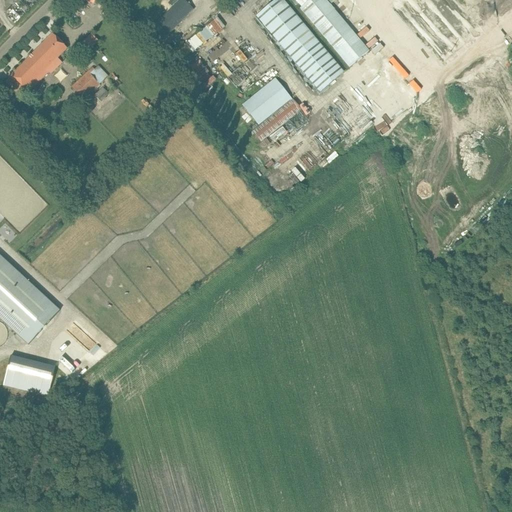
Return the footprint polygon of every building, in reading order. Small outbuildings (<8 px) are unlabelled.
[(194,12),(189,7),(182,0),(153,29),(165,40),(194,12)] [(318,93),(344,72),(284,0),(272,0),(254,15),(318,93)] [(292,0),(348,67),(368,51),(330,4),(334,0),(292,0)] [(381,0),(352,0),(376,25),(392,10),(381,0)] [(387,0),(394,6),(400,0),(404,0),(411,6),(407,9),(439,41),(458,22),(436,0),(387,0)] [(460,13),(462,0),(461,0),(455,0),(453,11),(460,13)] [(205,23),(196,36),(205,42),(214,29),(205,23)] [(83,54),(98,41),(91,33),(77,47),(83,54)] [(67,48),(52,34),(5,82),(19,96),(25,90),(28,93),(48,72),(50,74),(62,63),(57,58),(67,48)] [(191,53),(200,46),(192,37),(183,45),(191,53)] [(194,53),(184,61),(188,66),(198,58),(194,53)] [(72,87),(84,99),(104,80),(92,68),(72,87)] [(199,80),(204,78),(199,68),(194,71),(199,80)] [(240,104),(258,127),(252,131),(259,142),(300,112),(275,78),(240,104)] [(95,95),(101,102),(109,94),(102,88),(95,95)] [(19,127),(30,118),(18,104),(7,113),(19,127)] [(312,168),(327,154),(319,146),(304,159),(312,168)] [(293,168),(289,172),(301,182),(304,178),(293,168)] [(0,318),(28,345),(60,311),(0,255),(0,318)] [(84,352),(100,334),(78,314),(62,331),(84,352)] [(11,356),(3,385),(48,397),(55,367),(11,356)]
